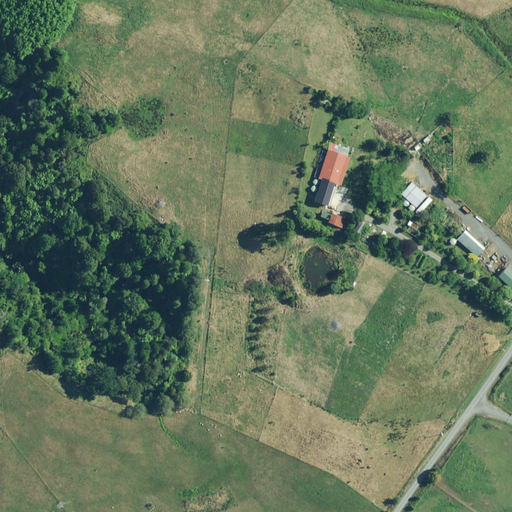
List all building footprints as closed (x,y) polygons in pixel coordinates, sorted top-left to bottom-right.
[(342,146),(329,142),(317,178),(340,186),(351,153),(340,150),(342,146)] [(330,185),(323,182),(321,188),(328,190),(330,185)] [(426,196),(411,182),(400,194),(411,204),(408,208),(412,211),(426,196)] [(329,214),(321,211),(319,217),(327,219),(329,214)] [(490,226),(477,212),(473,216),(487,229),(490,226)] [(344,218),(331,214),(328,223),(341,227),(344,218)] [(448,223),(443,218),(440,222),(445,227),(448,223)] [(485,247),(465,230),(456,239),(476,257),(485,247)] [(511,296),(511,273),(506,267),(497,276),(511,289),(511,291),(509,295),(511,297),(511,296)]
